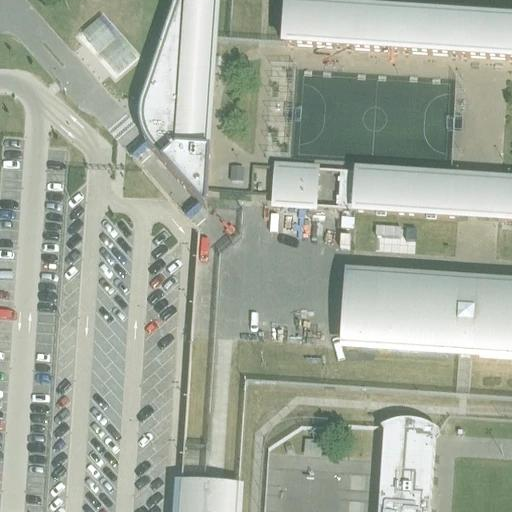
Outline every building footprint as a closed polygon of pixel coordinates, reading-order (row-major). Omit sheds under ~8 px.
[(285,0),(282,48),(282,50),(511,65),(511,11),(510,12),(509,24),(472,22),(473,9),(452,8),(451,21),(414,18),(415,5),(393,4),(393,17),(356,14),(357,2),(336,0),(335,13),(318,12),(319,0),(285,0)] [(176,4),(142,104),(141,105),(140,109),(139,112),(139,114),(139,117),(138,119),(138,122),(138,125),(139,129),(139,131),(140,134),(141,138),(142,142),(143,145),(145,148),(146,150),(206,215),(206,210),(210,153),(203,153),(210,45),(212,7),(176,4)] [(273,170),(270,210),(315,213),(318,173),(273,170)] [(232,172),(232,183),(243,184),(243,172),(232,172)] [(511,185),(341,175),(338,215),(511,226),(511,185)] [(511,289),(350,279),(346,350),(511,361),(511,289)] [(432,511),(438,437),(438,427),(387,423),(387,433),(381,511),(238,511),(240,495),(222,494),(205,493),(184,491),(182,511),(432,511)]
